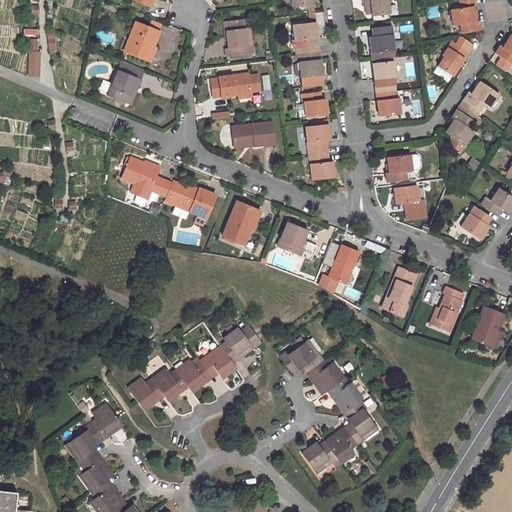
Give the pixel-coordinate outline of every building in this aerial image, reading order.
[(351,0),(353,9),(362,7),(360,0),(351,0)] [(390,12),(387,0),(364,0),(366,15),(390,12)] [(460,0),(462,9),(473,7),(475,7),(473,0),(460,0)] [(460,24),(461,32),(480,29),(479,21),(475,22),(473,7),(462,9),(450,10),(452,25),(460,24)] [(224,21),(228,48),(225,48),(226,56),(252,53),(251,45),(246,46),(243,19),(224,21)] [(157,29),(159,23),(149,20),(147,26),(157,29)] [(134,21),(127,40),(130,41),(126,51),(145,59),(150,46),(152,47),(158,31),(134,21)] [(318,44),(315,22),(292,25),(295,40),(291,40),(292,47),(296,47),(299,46),(318,44)] [(372,29),(373,37),(369,37),(372,60),(393,57),(393,49),(391,26),(373,28),(372,29)] [(511,35),(503,48),(499,46),(494,53),(511,64),(511,62),(511,35)] [(455,44),(467,52),(472,45),(460,37),(455,44)] [(39,75),(37,38),(25,39),(27,76),(39,75)] [(452,75),(468,52),(467,52),(455,44),(451,42),(447,48),(449,49),(438,66),(452,75)] [(300,54),(319,52),(318,44),(299,46),(296,47),(296,54),(300,54)] [(149,61),(155,48),(152,47),(150,46),(145,59),(149,61)] [(300,77),(322,74),(319,52),(300,54),(301,62),(298,62),(300,77)] [(117,69),(136,76),(139,69),(120,61),(117,69)] [(372,64),(375,86),(394,84),(393,76),(396,76),(393,61),(372,64)] [(117,69),(106,94),(124,102),(132,85),(137,87),(140,78),(136,76),(117,69)] [(247,73),(218,77),(218,79),(210,79),(212,97),(220,96),(221,98),(230,96),(230,95),(238,94),(238,95),(250,94),(250,91),(248,76),(247,73)] [(250,91),(259,90),(257,75),(248,76),(250,91)] [(479,82),(471,95),(468,93),(463,100),(479,111),(484,103),(490,107),(498,95),(479,82)] [(376,93),(395,91),(394,84),(375,86),(376,93)] [(129,104),(137,87),(132,85),(124,102),(129,104)] [(376,93),(378,116),(400,113),(398,98),(396,98),(395,91),(376,93)] [(326,114),(324,100),(321,100),(319,92),(302,94),(305,117),(326,114)] [(460,104),(476,116),(479,111),(463,100),(460,104)] [(476,116),(460,104),(456,110),(472,121),(476,116)] [(454,119),(446,131),(451,135),(452,146),(461,152),(473,133),(468,128),(472,121),(456,110),(451,118),(454,119)] [(271,121),(231,126),(233,144),(254,142),(254,145),(274,143),(271,121)] [(305,127),(307,150),(326,148),(325,139),(329,139),(327,124),(305,127)] [(326,148),(307,150),(308,157),(327,154),(326,148)] [(308,157),(311,179),(334,177),(332,161),(328,162),(327,154),(308,157)] [(387,158),(388,173),(385,173),(386,182),(405,179),(404,171),(418,169),(420,167),(419,157),(416,154),(387,158)] [(158,170),(143,164),(129,158),(121,178),(157,193),(162,180),(155,177),(158,170)] [(159,167),(144,161),(143,164),(158,170),(159,167)] [(174,205),(197,214),(194,222),(203,226),(215,196),(198,189),(197,191),(181,185),(178,194),(174,204),(174,205)] [(416,185),(393,188),(395,204),(404,202),(405,210),(424,207),(423,200),(418,201),(416,185)] [(336,192),(326,188),(323,196),(333,200),(336,192)] [(511,205),(511,197),(499,188),(490,200),(485,197),(481,203),(498,215),(502,209),(508,212),(511,205)] [(247,225),(254,209),(237,201),(222,236),(224,237),(234,241),(243,245),(250,227),(247,225)] [(460,226),(480,239),(488,226),(485,225),(490,217),(473,206),(460,226)] [(253,228),(260,211),(254,209),(247,225),(250,227),(253,228)] [(297,254),(302,240),(307,230),(288,222),(278,246),(297,254)] [(300,255),(306,242),(302,240),(297,254),(300,255)] [(345,284),(352,267),(358,252),(341,245),(339,248),(336,257),(327,277),(345,284)] [(349,285),(355,268),(352,267),(345,284),(349,285)] [(397,280),(389,298),(386,297),(382,308),(402,316),(406,305),(404,305),(417,275),(399,267),(394,278),(397,280)] [(394,278),(386,297),(389,298),(397,280),(394,278)] [(436,308),(429,324),(448,332),(461,300),(458,299),(461,293),(461,292),(446,286),(444,293),(445,294),(439,309),(436,308)] [(442,293),(436,308),(439,309),(445,294),(444,293),(442,293)] [(464,301),(467,296),(461,293),(458,299),(461,300),(464,301)] [(497,331),(503,315),(484,307),(471,339),(491,346),(497,331)] [(223,350),(232,363),(238,359),(234,353),(239,349),(244,355),(260,343),(248,326),(240,332),(239,331),(231,337),(228,333),(222,337),(225,342),(220,346),(223,350)] [(231,337),(239,331),(236,327),(228,333),(231,337)] [(495,348),(501,332),(497,331),(491,346),(495,348)] [(301,367),(305,364),(310,370),(323,360),(318,354),(314,357),(304,343),(288,355),(286,352),(279,356),(291,374),(301,367)] [(220,346),(213,351),(216,355),(223,350),(220,346)] [(234,353),(238,359),(244,355),(239,349),(234,353)] [(199,361),(212,378),(218,374),(223,370),(227,375),(236,368),(232,363),(223,350),(216,355),(213,351),(199,361)] [(186,368),(178,374),(188,387),(192,393),(201,387),(196,381),(201,377),(206,383),(212,378),(199,361),(194,365),(189,360),(183,364),(186,368)] [(317,383),(320,387),(318,389),(322,395),(328,391),(341,381),(329,365),(327,366),(323,360),(310,370),(306,373),(315,384),(317,383)] [(345,379),(333,362),(329,365),(341,381),(345,379)] [(178,374),(186,368),(183,364),(175,370),(178,374)] [(301,367),(306,373),(310,370),(305,364),(301,367)] [(163,377),(154,383),(163,396),(168,402),(176,396),(172,390),(178,386),(182,392),(188,387),(178,374),(175,370),(169,375),(165,369),(159,373),(163,377)] [(227,375),(223,370),(218,374),(222,379),(227,375)] [(159,373),(151,379),(154,383),(163,377),(159,373)] [(196,381),(201,387),(206,383),(201,377),(196,381)] [(163,396),(154,383),(151,379),(145,383),(142,378),(136,382),(139,386),(130,393),(144,411),(152,404),(149,399),(154,395),(158,400),(163,396)] [(338,402),(341,406),(339,407),(343,414),(361,401),(362,400),(350,383),(349,384),(345,379),(341,381),(328,391),(336,403),(338,402)] [(366,397),(354,381),(350,383),(362,400),(366,397)] [(136,382),(127,389),(130,393),(139,386),(136,382)] [(172,390),(176,396),(182,392),(178,386),(172,390)] [(152,404),(158,400),(154,395),(149,399),(152,404)] [(377,429),(362,409),(365,407),(361,401),(343,414),(350,423),(353,427),(347,431),(357,445),(377,429)] [(100,413),(109,407),(110,406),(107,402),(98,409),(100,413)] [(90,423),(102,440),(108,436),(105,431),(110,427),(114,432),(123,425),(110,406),(109,407),(100,413),(98,409),(91,413),(95,418),(90,423)] [(85,430),(69,442),(79,457),(75,460),(79,466),(93,456),(89,450),(93,447),(102,440),(90,423),(83,427),(85,430)] [(110,427),(105,431),(108,436),(114,432),(110,427)] [(338,461),(352,450),(351,449),(357,445),(347,431),(344,427),(330,437),(333,441),(327,446),(337,459),(338,461)] [(327,446),(333,441),(330,437),(324,442),(327,446)] [(301,452),(313,469),(322,463),(325,467),(332,462),(337,459),(327,446),(324,442),(318,446),(313,449),(310,446),(301,452)] [(89,450),(93,456),(97,453),(93,447),(89,450)] [(340,464),(355,454),(352,450),(338,461),(340,464)] [(82,473),(94,489),(108,479),(113,476),(108,469),(106,471),(103,467),(106,466),(97,453),(93,456),(79,466),(83,471),(82,473)] [(366,463),(373,472),(376,471),(369,461),(366,463)] [(316,473),(325,467),(322,463),(313,469),(316,473)] [(94,489),(82,473),(78,475),(90,492),(94,489)] [(117,498),(114,493),(116,492),(108,479),(94,489),(90,492),(94,498),(93,499),(101,511),(109,511),(124,502),(120,496),(117,498)] [(0,511),(28,511),(14,510),(16,493),(0,490),(0,511)] [(101,511),(93,499),(89,502),(95,511),(101,511)] [(124,502),(109,511),(136,511),(135,511),(130,511),(128,508),(124,502)]
